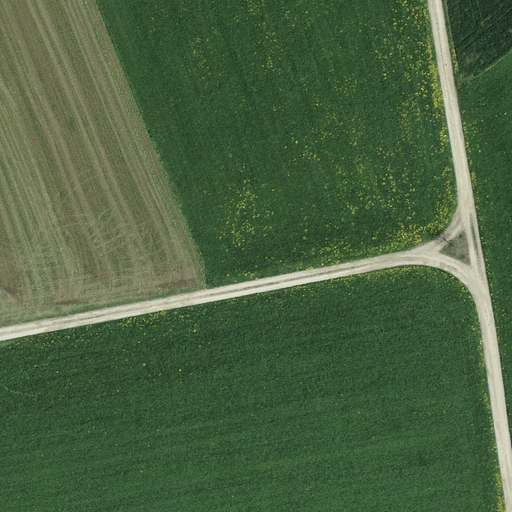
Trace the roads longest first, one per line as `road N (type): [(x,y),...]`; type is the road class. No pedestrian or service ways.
road 1 (track): [(474,251),(0,337)]
road 2 (track): [(474,251),(437,0)]
road 3 (track): [(511,482),(474,251)]
